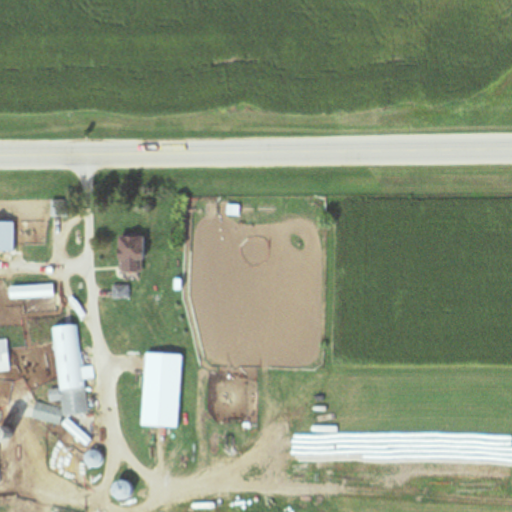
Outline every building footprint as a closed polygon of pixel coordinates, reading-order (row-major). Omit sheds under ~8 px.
[(15,221),(0,221),(0,251),(15,251),(15,221)] [(143,236),(119,236),(119,271),(143,271),(143,236)] [(10,297),(54,297),(54,286),(10,286),(10,297)] [(129,298),(129,286),(114,286),(114,298),(129,298)] [(55,326),(60,388),(48,389),(49,400),(62,402),(62,409),(35,403),(32,418),(59,424),(88,414),(85,379),(94,378),(92,359),(84,358),(79,324),(55,326)] [(0,340),(0,372),(10,372),(9,340),(0,340)] [(142,425),(180,427),(183,354),(146,352),(142,425)] [(86,464),(98,467),(101,452),(89,449),(86,464)] [(114,498),(130,498),(130,480),(114,480),(114,498)]
